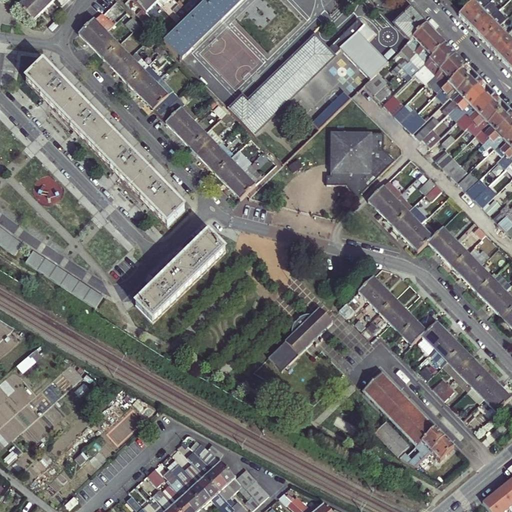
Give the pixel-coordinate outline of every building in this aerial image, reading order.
[(32,0),(26,0),(18,8),(33,24),(45,12),(32,0)] [(53,0),(32,0),(45,12),(55,2),(53,0)] [(157,3),(153,0),(133,0),(143,10),(138,15),(145,22),(150,17),(146,14),(157,3)] [(211,0),(166,44),(182,61),(244,0),(211,0)] [(475,0),(458,17),(466,25),(488,3),(489,3),(485,0),(475,0)] [(189,14),(198,6),(195,2),(186,11),(189,14)] [(466,25),(475,34),(489,20),(497,12),(488,3),(466,25)] [(180,7),(174,12),(181,19),(187,14),(180,7)] [(483,42),(497,28),(507,19),(509,16),(501,8),(497,12),(489,20),(475,34),(483,42)] [(427,27),(411,11),(395,27),(410,44),(427,27)] [(106,14),(102,18),(113,28),(116,25),(106,14)] [(91,49),(106,34),(113,28),(102,18),(94,21),(78,36),(91,49)] [(133,33),(141,26),(134,19),(126,26),(133,33)] [(483,42),(491,50),(505,36),(511,29),(511,24),(511,23),(507,19),(497,28),(483,42)] [(361,31),(365,28),(359,22),(356,25),(361,31)] [(230,111),(254,136),(334,58),(341,52),(371,82),(377,76),(389,65),(369,44),(376,38),(365,28),(361,31),(356,25),(328,52),(316,39),(249,104),(247,102),(244,98),(230,111)] [(397,76),(400,73),(437,37),(427,27),(410,44),(391,62),(397,69),(394,72),(397,76)] [(103,62),(118,46),(106,34),(91,49),(103,62)] [(491,50),(499,59),(511,45),(511,43),(505,36),(491,50)] [(296,55),(247,102),(249,104),(316,39),(314,37),(296,55)] [(410,82),(446,47),(437,37),(400,73),(410,82)] [(511,45),(499,59),(507,67),(511,61),(511,45)] [(130,59),(118,46),(103,62),(115,74),(130,59)] [(156,59),(165,51),(161,47),(149,58),(153,62),(156,59)] [(457,58),(446,47),(410,82),(420,93),(429,84),(457,58)] [(170,56),(165,51),(156,59),(161,64),(170,56)] [(127,87),(149,66),(136,54),(130,59),(115,74),(127,87)] [(254,136),(256,138),(336,60),(334,58),(254,136)] [(457,58),(429,84),(440,96),(467,69),(457,58)] [(27,73),(28,73),(32,78),(43,68),(42,67),(37,63),(27,73)] [(161,79),(149,66),(127,87),(139,100),(155,84),(161,79)] [(26,84),(44,102),(79,138),(167,228),(184,212),(44,67),(43,68),(32,78),(26,84)] [(442,100),(447,105),(471,81),(468,77),(470,75),(470,72),(467,69),(440,96),(431,104),(435,108),(442,100)] [(385,88),(386,86),(377,76),(371,82),(365,88),(375,97),(385,88)] [(174,92),(161,79),(155,84),(168,98),(174,92)] [(452,115),(483,85),(480,83),(478,83),(475,85),(471,81),(447,105),(450,108),(444,115),(448,119),(452,115)] [(158,120),(180,98),(174,92),(168,98),(155,84),(139,100),(152,113),(158,120)] [(462,114),(466,117),(487,97),(483,93),(486,91),(486,88),(483,85),(452,115),(456,119),(462,114)] [(385,88),(375,97),(381,104),(391,94),(385,88)] [(311,126),(318,133),(350,102),(344,95),(311,126)] [(487,97),(466,117),(474,125),(499,101),(496,98),(494,99),(491,101),(487,97)] [(177,139),(193,123),(181,111),(186,105),(180,98),(158,120),(165,126),(177,139)] [(383,108),(394,119),(404,109),(393,99),(383,108)] [(501,104),(499,101),(474,125),(478,130),(485,124),(488,127),(502,113),(499,109),(501,107),(501,104)] [(199,118),(186,105),(181,111),(193,123),(199,118)] [(404,130),(414,120),(404,109),(394,119),(404,130)] [(489,142),(511,119),(511,115),(509,115),(507,117),(502,113),(488,127),(481,134),(489,142)] [(228,129),(235,123),(227,115),(221,121),(228,129)] [(426,121),(420,115),(414,120),(404,130),(412,138),(422,128),(421,126),(426,121)] [(511,119),(489,142),(497,150),(511,135),(511,119)] [(177,139),(189,151),(206,136),(193,123),(177,139)] [(432,125),(416,140),(420,145),(436,130),(432,125)] [(201,164),(222,144),(228,138),(222,132),(217,136),(211,130),(206,136),(189,151),(201,164)] [(385,135),(332,134),(332,166),(328,166),(327,177),(326,177),(326,186),(348,187),(358,198),(396,162),(385,151),(385,135)] [(440,142),(432,134),(422,144),(431,152),(440,142)] [(505,158),(511,150),(511,135),(497,150),(505,158)] [(440,150),(444,154),(452,146),(448,142),(440,150)] [(213,177),(234,157),(222,144),(201,164),(213,177)] [(436,164),(443,171),(452,161),(446,155),(436,164)] [(226,189),(246,170),(234,157),(213,177),(226,189)] [(452,178),(460,170),(452,161),(443,171),(450,179),(452,178)] [(226,189),(239,202),(254,187),(252,184),(257,180),(252,175),(255,172),(249,167),(246,170),(226,189)] [(468,174),(462,168),(460,170),(452,178),(457,184),(468,174)] [(478,184),(470,176),(459,186),(467,194),(478,184)] [(426,196),(436,186),(430,180),(420,189),(426,196)] [(484,190),(478,184),(467,194),(473,201),(484,190)] [(380,216),(396,201),(401,196),(390,185),(385,190),(384,188),(368,203),(380,216)] [(442,193),(436,186),(426,196),(433,202),(442,193)] [(483,210),(497,197),(489,189),(475,202),(483,210)] [(408,213),(413,209),(401,196),(396,201),(380,216),(393,229),(408,213)] [(405,241),(420,226),(425,221),(413,209),(408,213),(393,229),(405,241)] [(499,227),(509,217),(510,217),(505,212),(495,222),(499,227)] [(511,229),(511,220),(509,217),(499,227),(506,234),(511,229)] [(423,249),(428,245),(433,239),(420,226),(405,241),(418,255),(423,249)] [(0,245),(15,256),(23,245),(0,228),(0,245)] [(428,245),(440,257),(455,242),(443,230),(433,239),(428,245)] [(486,237),(479,230),(474,234),(481,241),(486,237)] [(152,324),(225,253),(208,236),(191,253),(154,290),(136,307),(152,324)] [(440,257),(453,270),(468,255),(455,242),(440,257)] [(485,262),(473,250),(468,255),(480,267),(485,262)] [(26,264),(35,270),(96,309),(104,298),(33,252),(26,264)] [(508,265),(511,261),(504,254),(501,258),(508,265)] [(453,270),(465,282),(480,267),(468,255),(453,270)] [(485,262),(480,267),(486,274),(492,269),(485,262)] [(465,282),(477,295),(492,280),(501,271),(495,265),(492,269),(486,274),(480,267),(465,282)] [(368,305),(385,289),(374,278),(358,294),(368,305)] [(477,295),(490,308),(505,293),(492,280),(477,295)] [(490,308),(502,320),(511,310),(511,285),(511,287),(505,293),(490,308)] [(379,316),(395,300),(385,289),(368,305),(379,316)] [(379,316),(390,327),(406,311),(395,300),(379,316)] [(353,314),(346,306),(339,313),(345,320),(353,314)] [(297,357),(333,323),(320,309),(313,316),(292,335),(285,342),(268,358),(281,372),(297,357)] [(511,310),(502,320),(511,329),(511,310)] [(390,327),(400,337),(416,322),(406,311),(390,327)] [(292,334),(292,335),(313,316),(312,315),(311,315),(310,315),(308,315),(307,315),(306,315),(305,315),(304,315),(303,316),(301,317),(300,317),(299,318),(298,318),(297,319),(296,320),(296,321),(295,322),(294,323),(294,324),(293,325),(293,326),(292,327),(292,328),(292,330),(292,331),(291,332),(292,333),(292,334)] [(411,348),(421,339),(427,333),(416,322),(400,337),(411,348)] [(429,357),(449,337),(436,324),(427,333),(421,339),(423,341),(417,347),(428,357),(429,357)] [(442,368),(446,364),(461,349),(449,337),(429,357),(441,369),(442,368)] [(446,364),(458,377),(473,362),(461,349),(446,364)] [(35,350),(15,367),(21,374),(41,358),(35,350)] [(458,377),(471,390),(486,375),(473,362),(458,377)] [(446,364),(442,368),(455,381),(458,377),(446,364)] [(363,394),(389,421),(416,448),(434,430),(382,375),(363,394)] [(483,403),(498,388),(486,375),(471,390),(483,403)] [(471,390),(458,377),(455,381),(467,393),(471,390)] [(442,381),(432,391),(438,397),(448,387),(442,381)] [(454,393),(448,387),(438,397),(444,403),(454,393)] [(483,403),(496,416),(511,401),(498,388),(483,403)] [(471,390),(467,393),(480,406),(483,403),(471,390)] [(409,447),(386,424),(375,435),(398,458),(409,447)] [(440,463),(454,450),(434,430),(416,448),(421,453),(412,461),(407,456),(405,454),(400,460),(415,469),(431,454),(440,463)] [(190,451),(193,454),(206,466),(211,472),(219,480),(228,472),(221,465),(218,462),(207,453),(201,447),(197,443),(190,451)] [(207,453),(218,461),(223,456),(212,447),(207,453)] [(193,454),(186,461),(192,467),(204,480),(212,487),(219,480),(211,472),(206,466),(193,454)] [(171,474),(196,502),(204,495),(197,487),(185,474),(179,467),(175,463),(167,470),(169,473),(171,474)] [(204,480),(192,467),(185,474),(197,487),(204,495),(212,487),(204,480)] [(36,486),(41,477),(29,470),(23,479),(36,486)] [(154,471),(152,473),(161,483),(163,481),(154,471)] [(255,502),(250,497),(246,492),(236,482),(228,472),(219,480),(234,496),(238,491),(249,503),(246,506),(251,511),(253,511),(259,507),(255,502)] [(251,487),(255,483),(256,483),(246,472),(242,477),(251,487)] [(152,473),(146,478),(156,488),(161,483),(152,473)] [(181,501),(188,509),(196,502),(171,474),(169,473),(164,478),(171,486),(169,488),(171,490),(181,501)] [(236,482),(246,492),(251,487),(242,477),(236,482)] [(234,505),(229,500),(234,496),(219,480),(212,487),(219,495),(226,503),(228,505),(231,508),(234,505)] [(260,488),(255,483),(251,487),(246,492),(250,497),(260,488)] [(511,493),(506,486),(495,495),(508,511),(511,508),(511,493)] [(161,494),(174,508),(177,511),(184,511),(188,509),(181,501),(171,490),(169,488),(169,487),(161,494)] [(204,495),(211,502),(219,511),(234,511),(232,509),(231,508),(228,505),(226,503),(219,495),(212,487),(204,495)] [(255,502),(264,493),(260,488),(250,497),(255,502)] [(160,509),(163,511),(177,511),(174,508),(161,494),(159,492),(152,499),(160,509)] [(259,507),(269,498),(264,493),(255,502),(259,507)] [(205,511),(203,509),(211,502),(204,495),(196,502),(188,509),(191,511),(205,511)] [(495,495),(482,505),(487,511),(507,511),(508,511),(495,495)] [(300,511),(291,504),(283,496),(278,500),(291,511),(300,511)] [(126,503),(134,511),(138,511),(141,509),(131,498),(126,503)] [(143,511),(163,511),(160,509),(152,499),(149,502),(152,506),(150,508),(149,507),(144,511),(143,511)] [(329,511),(325,506),(320,510),(317,506),(310,511),(296,499),(291,504),(300,511),(329,511)]
